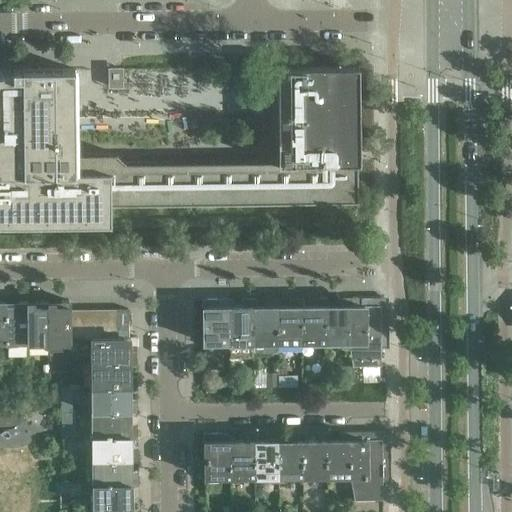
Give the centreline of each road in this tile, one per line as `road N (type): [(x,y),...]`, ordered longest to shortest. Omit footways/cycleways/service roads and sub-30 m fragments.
road 1 (secondary): [(429,21),(437,511)]
road 2 (secondary): [(474,511),(469,22)]
road 3 (unclassified): [(0,23),(252,21)]
road 4 (residential): [(371,412),(168,412)]
road 5 (residential): [(165,269),(360,268)]
road 6 (unclassified): [(252,21),(429,21)]
road 7 (residential): [(0,272),(165,269)]
road 8 (residential): [(168,412),(165,269)]
